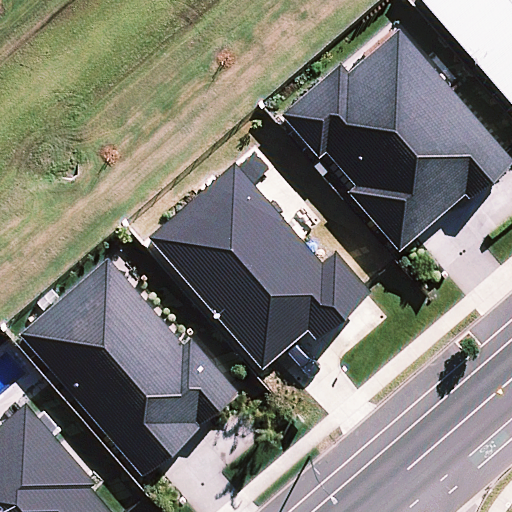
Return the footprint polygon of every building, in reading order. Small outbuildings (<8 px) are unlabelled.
[(511,0),(434,0),(511,90),(511,0)] [(346,57),(337,47),(280,98),(318,144),(324,139),(352,171),(346,176),(398,235),(462,180),(466,185),(511,145),(397,12),(346,57)] [(232,148),(147,223),(263,354),(306,317),(314,326),(368,279),(366,276),(332,238),(321,249),(232,148)] [(106,242),(19,318),(143,461),(196,415),(192,410),(195,407),(200,411),(237,378),(188,322),(180,328),(106,242)] [(0,511),(107,511),(118,504),(91,474),(95,470),(93,467),(23,387),(0,409),(0,511)]
